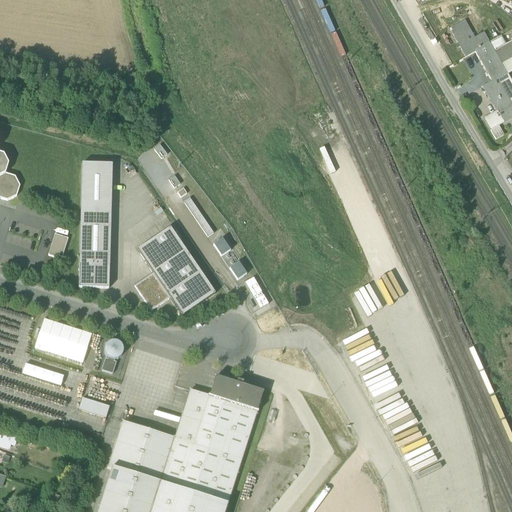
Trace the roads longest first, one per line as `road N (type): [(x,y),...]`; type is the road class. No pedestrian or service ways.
road 1 (track): [(378,251),(289,139),(227,0)]
road 2 (unclassified): [(0,285),(195,344),(230,341)]
road 3 (unclassified): [(394,0),(511,201)]
